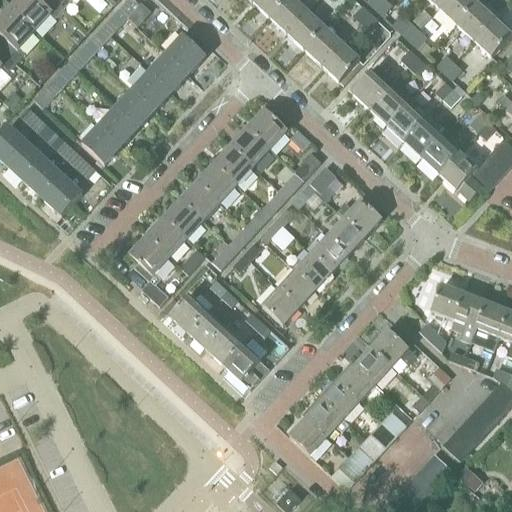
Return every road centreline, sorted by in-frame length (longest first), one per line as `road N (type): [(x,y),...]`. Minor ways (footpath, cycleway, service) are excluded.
road 1 (residential): [(208,464),(38,303),(6,319)]
road 2 (residential): [(263,424),(435,241)]
road 3 (residential): [(93,261),(261,80)]
road 4 (residential): [(261,80),(435,241)]
road 5 (residential): [(6,319),(99,511)]
